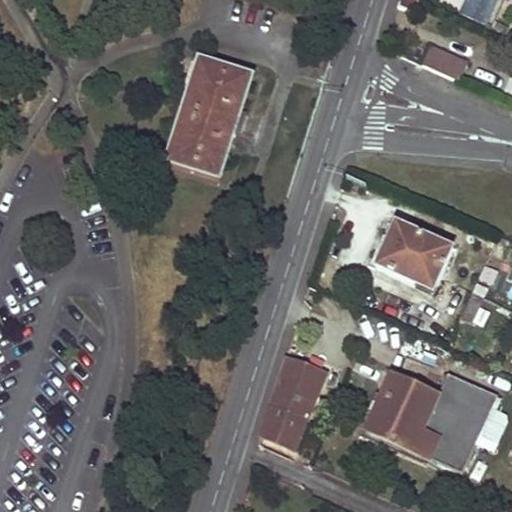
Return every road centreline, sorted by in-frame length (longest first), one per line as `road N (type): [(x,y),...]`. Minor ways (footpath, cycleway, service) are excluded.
road 1 (unclassified): [(236,437),(337,109)]
road 2 (residential): [(337,109),(377,137),(511,153)]
road 3 (residential): [(401,511),(236,437)]
road 4 (residential): [(511,140),(337,109)]
road 5 (residential): [(511,136),(391,76),(351,69)]
